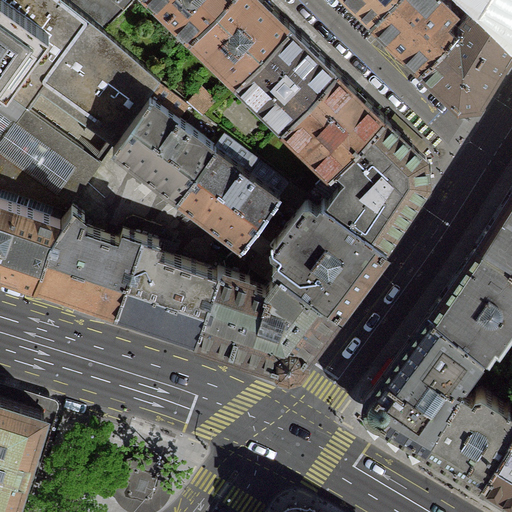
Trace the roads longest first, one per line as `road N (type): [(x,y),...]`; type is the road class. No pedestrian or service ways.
road 1 (tertiary): [(479,165),(324,390),(277,428)]
road 2 (secondary): [(0,332),(277,428)]
road 3 (residential): [(312,0),(479,165)]
road 4 (secondary): [(422,511),(277,428)]
road 5 (tertiary): [(277,428),(183,511)]
